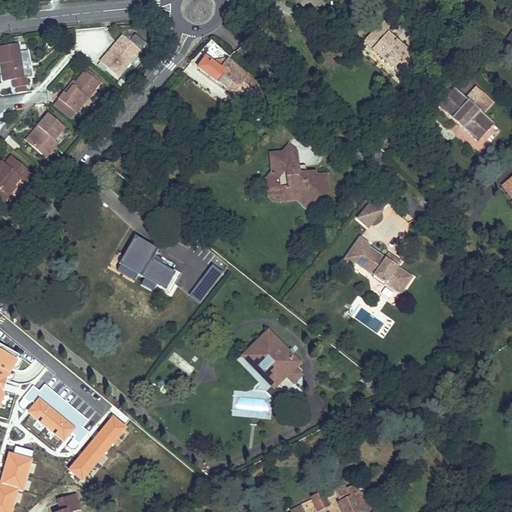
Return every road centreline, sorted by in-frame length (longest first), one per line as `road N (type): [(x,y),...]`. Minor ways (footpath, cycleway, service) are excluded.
road 1 (unknown): [(0,290),(200,448),(226,449),(276,429),(292,416),(299,393)]
road 2 (tertiary): [(190,29),(0,275)]
road 3 (unknown): [(217,17),(406,198)]
road 4 (tertiary): [(0,23),(176,6)]
road 5 (unknown): [(81,167),(181,257)]
